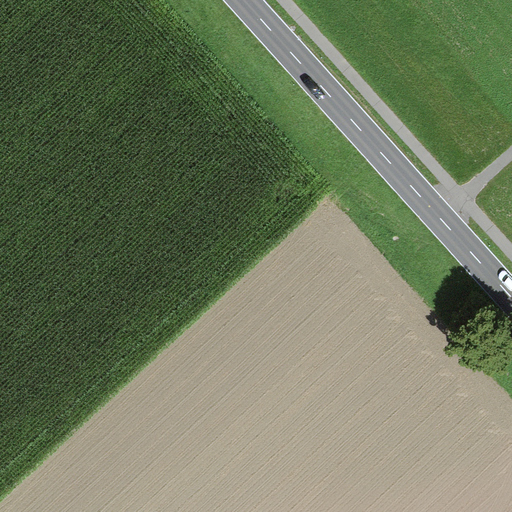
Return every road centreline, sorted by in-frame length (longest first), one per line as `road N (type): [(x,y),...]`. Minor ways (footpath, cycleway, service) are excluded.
road 1 (primary): [(243,0),(511,298)]
road 2 (track): [(511,255),(282,0)]
